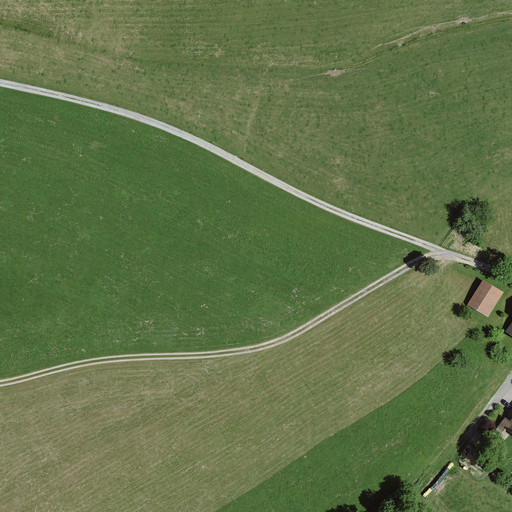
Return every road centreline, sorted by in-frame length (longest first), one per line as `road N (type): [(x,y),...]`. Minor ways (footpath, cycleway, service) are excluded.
road 1 (residential): [(511,280),(333,211),(132,115),(0,84)]
road 2 (track): [(453,256),(426,257),(253,350),(113,358),(0,382)]
